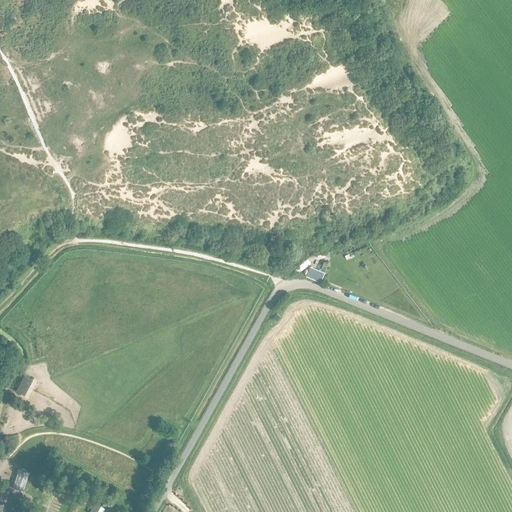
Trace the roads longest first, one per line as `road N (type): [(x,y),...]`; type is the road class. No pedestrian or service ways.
road 1 (unclassified): [(511,365),(312,286),(286,288),(266,308),(153,511)]
road 2 (track): [(434,334),(439,324),(384,250),(392,237),(462,199),(478,180),(477,157),(382,0)]
